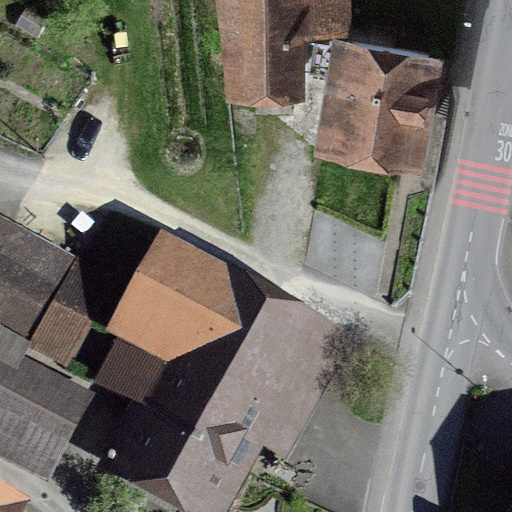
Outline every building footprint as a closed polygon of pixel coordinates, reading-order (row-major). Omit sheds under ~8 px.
[(292,0),(217,0),(226,84),(293,83),(292,0)] [(428,58),(429,52),(342,38),(326,135),(412,149),(424,85),(439,88),(443,60),(428,58)] [(0,324),(24,339),(69,262),(0,222),(0,324)] [(309,323),(169,247),(121,333),(127,337),(100,387),(125,400),(130,391),(164,409),(148,439),(128,428),(110,461),(204,511),(309,323)] [(29,347),(65,367),(116,277),(81,256),(29,347)] [(0,431),(49,457),(48,460),(59,466),(70,445),(60,439),(77,406),(13,371),(26,346),(0,330),(0,431)]
